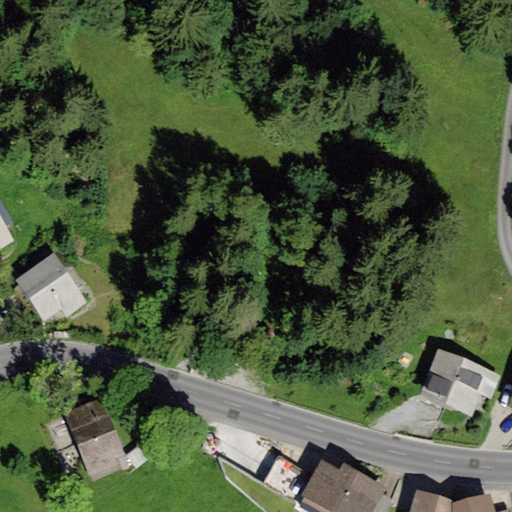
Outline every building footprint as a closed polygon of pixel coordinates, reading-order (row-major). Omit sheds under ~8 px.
[(0,221),(0,251),(14,244),(0,221)] [(55,256),(15,283),(44,326),(63,313),(67,319),(88,305),(55,256)] [(500,379),(439,354),(421,398),(472,419),(482,396),(491,400),(500,379)] [(101,400),(63,417),(90,478),(127,462),(101,400)] [(302,502),(316,477),(280,458),(266,483),(302,502)] [(340,477),(322,467),(316,477),(302,502),(319,511),(373,511),(385,492),(344,470),(340,477)] [(452,506),(417,495),(412,511),(451,511),(452,510),(452,506)] [(493,511),(491,501),(452,510),(451,511),(493,511)]
